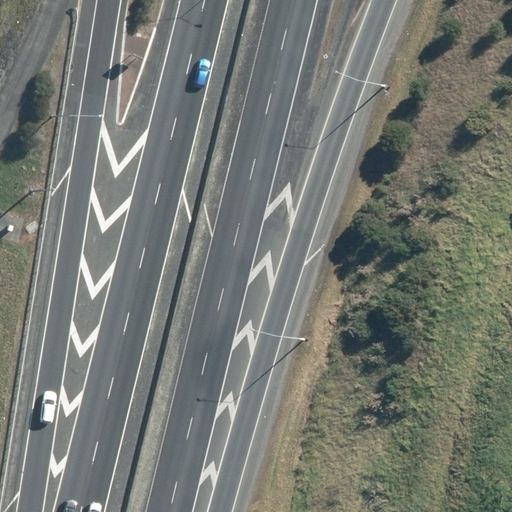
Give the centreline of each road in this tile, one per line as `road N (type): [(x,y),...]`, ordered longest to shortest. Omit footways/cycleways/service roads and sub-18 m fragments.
road 1 (motorway): [(374,0),(273,305),(222,511)]
road 2 (motorway): [(292,0),(169,511)]
road 3 (motorway): [(83,511),(203,0)]
road 4 (motorway): [(30,511),(109,0)]
